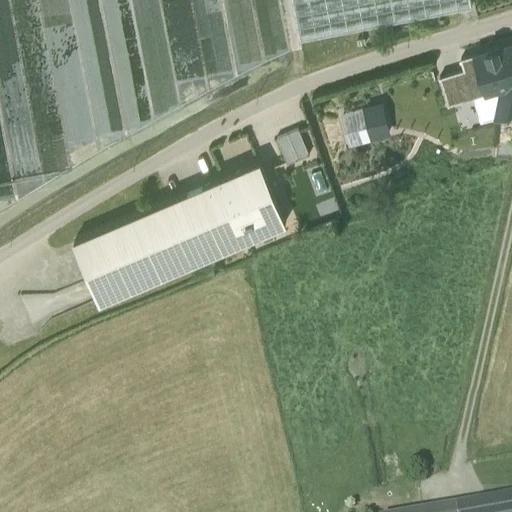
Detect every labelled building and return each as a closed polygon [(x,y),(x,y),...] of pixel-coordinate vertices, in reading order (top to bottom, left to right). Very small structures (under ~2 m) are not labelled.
[(294,0),(301,36),(472,2),(471,0),(294,0)] [(511,42),(474,53),(486,92),(499,88),(511,83),(511,42)] [(486,92),(474,53),(461,57),(464,68),(475,95),(486,92)] [(448,103),(475,95),(464,68),(440,76),(448,103)] [(511,83),(499,88),(495,117),(511,111),(511,83)] [(486,92),(475,95),(482,120),(495,117),(499,88),(486,92)] [(299,126),(288,131),(299,157),(310,152),(299,126)] [(288,161),(299,157),(288,131),(277,136),(288,161)] [(221,176),(247,236),(286,219),(261,159),(221,176)] [(74,239),(100,299),(247,236),(221,176),(74,239)] [(511,511),(511,500),(502,502),(457,510),(457,511),(511,511)]
